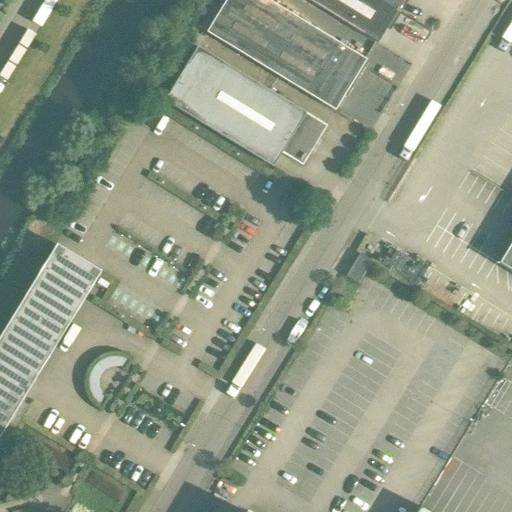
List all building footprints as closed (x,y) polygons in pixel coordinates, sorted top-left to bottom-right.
[(266,0),(226,0),(206,33),(335,112),(345,95),(346,95),(364,66),(363,65),(366,61),(266,0)] [(377,0),(305,0),(378,44),(397,12),(377,0)] [(377,0),(397,12),(404,0),(377,0)] [(197,47),(164,102),(273,169),(282,154),(302,167),(327,127),(197,47)] [(511,242),(499,264),(511,272),(511,242)] [(56,245),(0,336),(0,437),(101,273),(56,245)] [(359,255),(346,277),(358,284),(371,263),(359,255)] [(105,408),(111,402),(101,391),(128,368),(117,354),(83,383),(105,408)]
